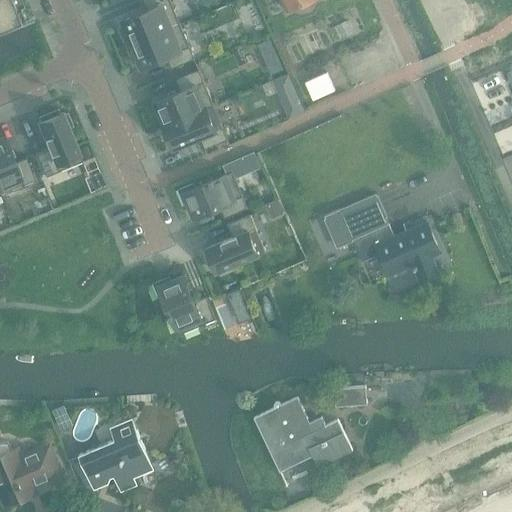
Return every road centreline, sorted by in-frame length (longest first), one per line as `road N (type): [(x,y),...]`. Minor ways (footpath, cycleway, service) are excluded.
road 1 (unclassified): [(295,511),(511,411)]
road 2 (unclassified): [(511,195),(424,0)]
road 3 (residential): [(165,248),(84,62)]
